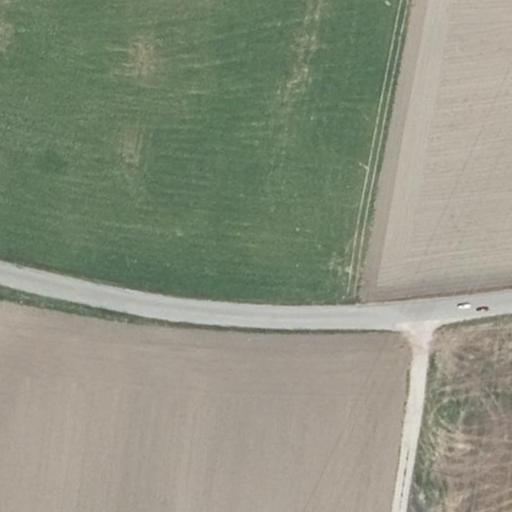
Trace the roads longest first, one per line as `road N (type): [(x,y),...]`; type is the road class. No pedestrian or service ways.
road 1 (tertiary): [(0,271),(228,317),(511,303)]
road 2 (track): [(395,511),(422,312)]
